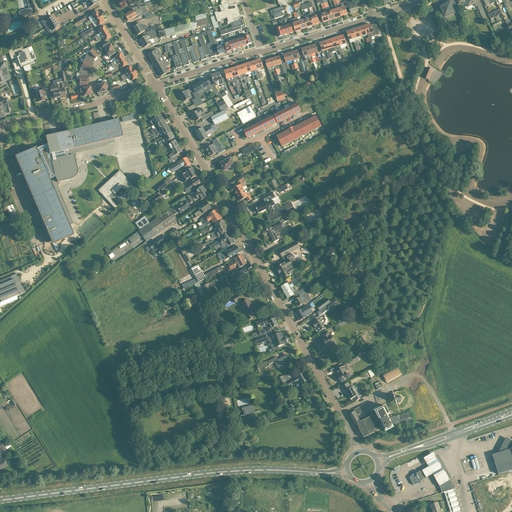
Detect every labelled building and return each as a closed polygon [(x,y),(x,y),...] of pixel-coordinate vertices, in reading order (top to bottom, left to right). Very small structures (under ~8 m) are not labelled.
[(119,0),(118,1),(120,5),(119,5),(120,7),(121,7),(122,8),(126,6),(129,4),(130,6),(132,5),(136,2),(135,0),(119,0)] [(323,9),(326,8),(322,0),(317,0),(318,4),(321,2),(321,4),(323,9)] [(322,0),(326,8),(327,12),(329,20),(335,18),(333,10),(330,11),(329,7),(328,7),(327,3),(328,3),(326,0),(322,0)] [(333,10),(335,18),(341,16),(335,0),(333,0),(336,9),(333,10)] [(335,0),(341,16),(347,14),(345,6),(343,2),(340,3),(338,0),(335,0)] [(214,11),(216,17),(239,10),(237,5),(235,6),(234,1),(222,5),(219,5),(221,12),(219,13),(217,12),(216,10),(214,11)] [(438,10),(443,21),(446,19),(445,15),(454,11),(455,13),(458,12),(455,5),(452,7),(449,1),(443,4),(443,6),(440,7),(441,9),(438,10)] [(308,9),(310,15),(311,18),(313,25),(320,23),(317,15),(314,16),(313,13),(312,13),(310,9),(314,8),(314,7),(313,7),(311,2),(306,4),(308,9)] [(349,7),(351,13),(358,11),(356,5),(353,6),(351,2),(346,3),(348,8),(349,7)] [(128,20),(129,20),(129,21),(137,16),(137,17),(138,17),(139,17),(144,14),(146,18),(154,16),(152,12),(149,14),(145,6),(140,7),(140,6),(139,6),(132,8),(133,10),(125,14),(127,17),(126,17),(128,20)] [(286,10),(285,6),(281,7),(273,10),(274,13),(273,14),(275,19),(284,16),(282,12),(286,10)] [(32,8),(19,12),(21,18),(32,15),(31,14),(33,14),(32,8)] [(495,17),(497,21),(500,20),(498,16),(502,14),(499,9),(489,15),(491,19),(495,17)] [(239,10),(216,17),(218,22),(219,27),(222,26),(222,25),(221,21),(220,21),(221,20),(228,17),(229,20),(228,22),(227,22),(228,24),(240,20),(238,15),(240,15),(239,10)] [(91,16),(94,21),(102,16),(99,12),(99,13),(98,11),(93,14),(91,16)] [(302,29),(296,12),(294,13),(297,22),(293,23),(295,31),(302,29)] [(298,12),(296,12),(302,29),(308,27),(305,19),(301,21),(298,12)] [(329,20),(327,12),(321,14),(323,22),(329,20)] [(304,17),(305,19),(308,27),(313,25),(311,18),(310,15),(304,17)] [(102,16),(94,21),(97,26),(104,22),(103,21),(104,20),(102,16)] [(42,21),(46,28),(56,22),(53,17),(49,19),(48,17),(42,21)] [(163,30),(147,35),(140,39),(145,47),(152,43),(150,39),(160,36),(161,38),(166,37),(191,30),(191,29),(208,24),(207,18),(196,21),(189,23),(164,30),(163,30)] [(240,21),(231,23),(232,27),(220,31),(222,35),(242,29),(241,26),(244,25),(242,20),(240,21)] [(59,27),(56,22),(46,28),(49,34),(52,33),(56,31),(55,29),(59,27)] [(150,33),(147,35),(163,30),(160,25),(149,28),(148,28),(148,27),(147,26),(146,26),(145,26),(144,26),(143,26),(142,26),(140,23),(133,28),(138,35),(145,31),(146,33),(149,31),(150,33)] [(371,24),(368,25),(372,36),(374,34),(376,35),(380,34),(376,23),(371,25),(371,24)] [(361,27),(364,35),(367,34),(369,38),(366,39),(368,44),(370,43),(372,48),(373,51),(375,50),(371,37),(372,36),(368,25),(361,27)] [(97,30),(101,36),(108,31),(105,26),(97,30)] [(284,35),(281,26),(276,27),(279,37),(284,35)] [(357,38),(364,35),(361,27),(354,30),(357,38)] [(80,35),(82,38),(83,37),(83,38),(82,39),(82,40),(84,39),(85,40),(88,38),(86,35),(92,31),(91,28),(80,35)] [(349,40),(357,38),(354,30),(347,32),(349,40)] [(108,31),(101,36),(104,41),(107,40),(111,37),(108,31)] [(218,52),(215,43),(212,32),(208,33),(211,44),(207,45),(211,57),(216,56),(215,53),(218,52)] [(243,36),(244,37),(246,45),(252,44),(249,34),(243,36)] [(202,47),(198,48),(201,57),(201,58),(202,60),(207,59),(206,56),(209,55),(202,35),(198,36),(202,47)] [(344,35),(337,37),(340,45),(346,43),(344,35)] [(198,48),(195,37),(190,39),(194,50),(190,51),(194,63),(199,61),(198,58),(201,58),(201,57),(198,48)] [(337,37),(332,39),(335,51),(339,50),(341,55),(343,54),(341,49),(340,45),(337,37)] [(332,39),(326,41),(328,49),(331,58),(334,57),(332,52),(335,51),(332,39)] [(184,53),(181,54),(183,63),(184,66),(189,64),(189,61),(192,60),(185,41),(181,42),(184,53)] [(226,49),(224,43),(224,41),(215,43),(218,52),(219,55),(224,53),(223,50),(226,49)] [(328,49),(326,41),(320,43),(322,51),(326,50),(327,53),(327,54),(329,59),(331,58),(328,49)] [(102,46),(105,52),(113,47),(111,44),(110,44),(109,42),(102,46)] [(181,64),(183,63),(181,54),(177,43),(174,44),(173,44),(177,55),(172,56),(176,69),(182,67),(181,64)] [(316,44),(309,47),(311,54),(318,52),(316,44)] [(22,47),(12,51),(14,55),(16,54),(20,65),(22,64),(25,72),(25,73),(32,70),(31,70),(29,65),(28,62),(33,59),(36,58),(33,51),(30,52),(28,48),(23,50),(22,47)] [(113,47),(105,52),(109,57),(116,53),(115,51),(113,47)] [(306,61),(303,62),(305,68),(306,68),(308,67),(306,61),(310,60),(311,64),(311,65),(310,66),(311,67),(312,66),(313,68),(315,67),(314,63),(312,58),(311,54),(309,47),(301,49),(304,57),(306,61)] [(86,55),(93,60),(98,55),(95,52),(92,49),(86,55)] [(148,55),(152,62),(160,58),(162,56),(160,53),(158,55),(155,50),(152,52),(148,55)] [(298,50),(291,53),(293,60),(300,58),(298,50)] [(109,65),(110,67),(117,63),(125,59),(121,53),(114,58),(116,60),(113,62),(114,62),(111,64),(109,65)] [(286,63),(284,63),(286,69),(288,68),(286,62),(293,60),(291,53),(283,55),(286,63)] [(82,63),(91,67),(93,60),(86,55),(84,60),(82,63)] [(272,58),(278,74),(280,74),(279,69),(280,69),(279,65),(281,64),(284,73),(283,73),(284,77),(288,75),(286,69),(284,63),(282,64),(280,56),(272,58)] [(160,58),(152,62),(157,69),(167,63),(165,60),(162,62),(160,58)] [(275,75),(278,74),(272,58),(268,60),(268,59),(266,60),(266,61),(265,61),(268,68),(269,72),(273,71),(275,75)] [(108,69),(106,70),(104,72),(105,74),(110,70),(110,71),(116,67),(117,68),(119,67),(121,69),(128,64),(125,59),(117,63),(110,67),(108,69)] [(261,60),(255,62),(257,70),(263,68),(261,60)] [(255,62),(249,63),(251,71),(254,71),(255,74),(256,74),(257,80),(260,79),(258,73),(257,70),(255,62)] [(79,71),(88,73),(91,67),(82,63),(79,71)] [(167,63),(157,69),(161,76),(168,72),(166,68),(168,66),(167,63)] [(249,63),(243,65),(245,73),(251,71),(249,63)] [(244,91),(245,95),(247,98),(252,95),(248,82),(246,77),(245,73),(243,65),(237,67),(239,75),(242,74),(243,78),(244,78),(248,90),(244,91)] [(124,70),(128,76),(135,71),(133,67),(132,68),(131,66),(124,70)] [(242,96),(245,95),(244,91),(241,92),(241,90),(240,90),(237,80),(240,79),(239,75),(237,67),(231,69),(233,77),(236,86),(239,94),(239,95),(242,94),(242,96)] [(423,77),(429,80),(433,70),(427,67),(423,77)] [(234,87),(236,86),(233,77),(231,69),(225,71),(227,79),(231,78),(234,87)] [(56,82),(57,84),(60,97),(62,97),(62,98),(66,97),(63,82),(66,81),(64,71),(62,71),(62,74),(60,74),(62,80),(56,82)] [(79,80),(88,80),(88,73),(79,71),(79,73),(79,80)] [(135,71),(128,76),(131,81),(138,77),(137,76),(138,75),(135,71)] [(223,84),(221,77),(220,73),(212,75),(214,82),(215,82),(216,86),(220,85),(221,85),(222,87),(225,86),(224,83),(223,84)] [(207,79),(200,83),(203,89),(207,86),(209,90),(212,89),(214,92),(217,97),(220,95),(214,84),(211,86),(210,85),(207,79)] [(80,89),(89,87),(88,80),(79,80),(80,89)] [(106,89),(108,88),(107,82),(97,85),(98,92),(100,92),(100,94),(102,94),(102,92),(107,91),(106,89)] [(193,93),(196,98),(200,105),(203,103),(199,96),(197,92),(203,89),(200,83),(193,87),(196,92),(193,93)] [(60,97),(57,84),(54,85),(53,84),(51,85),(49,86),(51,93),(52,92),(53,94),(50,94),(51,99),(54,98),(60,97)] [(90,86),(89,87),(80,89),(81,95),(83,94),(84,96),(89,95),(89,97),(91,96),(91,94),(92,93),(90,86)] [(34,89),(35,92),(37,102),(38,102),(39,103),(41,102),(41,101),(45,100),(44,97),(45,97),(44,93),(48,92),(47,87),(39,88),(39,87),(34,89)] [(188,94),(192,92),(190,89),(186,91),(180,94),(184,101),(190,98),(188,94)] [(278,102),(285,99),(283,93),(280,94),(280,91),(277,92),(278,94),(276,94),(278,102)] [(226,104),(228,108),(233,105),(226,95),(222,98),(226,104)] [(190,110),(196,107),(200,105),(196,98),(192,100),(195,104),(189,108),(190,110)] [(0,116),(5,116),(3,107),(6,106),(5,105),(9,104),(7,99),(0,100),(0,116)] [(200,105),(196,107),(198,111),(192,114),(196,121),(201,118),(203,121),(213,115),(215,114),(213,111),(212,112),(211,112),(206,115),(204,112),(202,109),(207,106),(206,103),(204,104),(203,103),(200,105)] [(291,106),(295,114),(301,111),(297,103),(293,105),(291,106)] [(289,107),(285,109),(289,117),(295,114),(291,106),(289,107)] [(224,110),(222,112),(211,117),(215,125),(228,117),(225,112),(228,111),(227,108),(224,110)] [(282,111),(280,112),(284,120),(289,117),(285,109),(282,111)] [(152,127),(157,124),(164,120),(160,114),(159,114),(157,110),(151,114),(155,120),(153,122),(152,121),(149,123),(152,127)] [(280,112),(278,113),(274,115),(278,123),(284,120),(280,112)] [(267,119),(270,126),(276,123),(273,116),(268,118),(267,119)] [(313,125),(315,129),(317,127),(318,128),(321,126),(316,116),(311,118),(314,124),(313,125)] [(15,157),(9,160),(13,171),(20,168),(41,219),(35,221),(44,243),(51,241),(52,244),(74,235),(69,224),(72,223),(69,216),(69,215),(57,187),(56,185),(55,184),(54,181),(56,180),(57,183),(66,180),(71,179),(72,179),(73,178),(74,178),(75,177),(76,176),(76,175),(77,175),(77,174),(77,173),(77,172),(78,172),(78,171),(78,170),(78,169),(77,169),(76,164),(74,157),(76,156),(75,155),(76,154),(76,153),(77,152),(79,151),(107,144),(107,143),(114,142),(114,139),(123,137),(118,119),(105,122),(99,124),(98,124),(92,126),(91,125),(90,126),(84,127),(83,127),(83,128),(77,129),(76,129),(76,130),(70,131),(61,133),(61,131),(46,135),(46,136),(45,136),(47,144),(44,146),(43,144),(39,145),(40,147),(38,148),(36,148),(36,147),(15,156),(15,157)] [(261,122),(265,129),(270,126),(267,119),(263,121),(261,122)] [(304,121),(310,132),(313,130),(315,129),(313,125),(312,126),(309,119),(304,121)] [(151,131),(153,134),(161,130),(168,126),(164,120),(157,124),(158,125),(155,126),(156,129),(154,130),(154,129),(151,131)] [(304,134),(306,133),(306,134),(310,132),(304,121),(300,124),(303,130),(302,131),(304,134)] [(259,123),(255,125),(259,132),(265,129),(261,122),(259,123)] [(197,134),(198,137),(215,127),(214,125),(211,126),(204,130),(203,127),(195,132),(196,132),(196,133),(196,134),(197,134)] [(251,127),(250,127),(253,135),(259,132),(255,125),(251,127)] [(298,125),(293,127),(299,138),(302,136),(302,135),(304,134),(302,131),(301,131),(298,125)] [(162,132),(164,136),(171,132),(168,126),(161,130),(153,134),(152,135),(154,137),(156,135),(157,136),(160,134),(162,132)] [(215,127),(198,137),(200,139),(200,140),(200,141),(201,141),(201,142),(209,138),(207,135),(214,132),(214,131),(216,130),(215,127)] [(250,127),(248,128),(244,130),(248,138),(253,135),(250,127)] [(288,130),(294,141),(294,140),(295,142),(299,140),(298,138),(299,138),(293,127),(288,130)] [(288,130),(284,132),(287,138),(286,139),(288,143),(290,142),(294,141),(288,130)] [(159,143),(161,146),(168,142),(175,138),(171,132),(164,136),(166,138),(159,143)] [(285,144),(288,143),(286,139),(285,140),(281,133),(277,136),(282,146),(286,145),(285,144)] [(210,146),(205,149),(206,150),(210,156),(210,157),(210,156),(211,156),(213,155),(214,154),(216,153),(217,152),(220,151),(221,150),(220,148),(219,147),(218,145),(220,144),(217,139),(216,139),(213,141),(214,144),(213,144),(213,145),(211,145),(211,146),(210,146)] [(169,148),(171,151),(179,146),(175,140),(169,144),(168,142),(161,146),(158,148),(159,150),(162,148),(164,151),(169,148)] [(248,147),(251,152),(257,149),(254,144),(248,147)] [(179,146),(171,151),(172,154),(169,156),(171,158),(168,160),(170,163),(177,159),(175,156),(182,152),(179,146)] [(187,157),(181,161),(181,162),(180,162),(179,161),(172,165),(176,171),(183,167),(182,166),(183,166),(185,168),(186,167),(191,164),(187,157)] [(232,161),(230,158),(222,162),(220,164),(222,167),(222,168),(223,170),(224,170),(224,171),(240,163),(237,158),(232,161)] [(252,164),(245,167),(248,172),(255,169),(252,164)] [(182,178),(184,181),(190,178),(190,179),(197,175),(193,167),(186,172),(188,175),(182,178)] [(108,182),(98,190),(109,202),(110,201),(116,208),(137,188),(120,170),(112,177),(114,179),(109,183),(108,182)] [(197,177),(190,182),(191,182),(185,185),(190,192),(195,188),(202,184),(197,177)] [(234,188),(237,195),(248,189),(246,186),(245,186),(243,183),(245,182),(243,178),(241,180),(237,182),(239,185),(234,188)] [(274,180),(269,183),(270,185),(272,185),(274,189),(278,187),(274,180)] [(164,181),(156,188),(159,192),(167,185),(164,181)] [(284,185),(278,188),(280,192),(285,190),(288,189),(287,184),(284,185)] [(195,194),(196,197),(206,190),(203,186),(195,191),(197,193),(195,194)] [(248,189),(237,195),(240,201),(246,198),(248,201),(252,199),(248,193),(250,192),(248,189)] [(206,190),(196,197),(198,199),(200,198),(201,200),(209,195),(206,190)] [(257,208),(256,208),(257,209),(259,213),(263,211),(268,208),(271,214),(267,216),(271,223),(274,221),(276,223),(280,221),(279,219),(282,217),(283,219),(286,218),(288,217),(287,214),(295,210),(291,202),(275,211),(273,206),(281,202),(278,196),(272,199),(272,198),(275,196),(272,191),(262,196),(265,200),(267,203),(257,208)] [(167,198),(170,197),(167,193),(163,196),(161,194),(151,202),(156,207),(167,198)] [(193,201),(191,197),(189,195),(179,202),(181,205),(177,207),(181,213),(190,207),(188,204),(189,203),(189,204),(193,201)] [(137,197),(130,202),(133,206),(132,206),(136,210),(140,207),(140,206),(142,204),(137,197)] [(206,201),(202,204),(199,206),(202,210),(196,214),(198,217),(204,213),(204,214),(212,209),(206,201)] [(12,205),(6,207),(10,219),(17,216),(12,205)] [(326,205),(321,208),(324,215),(330,212),(326,205)] [(139,231),(143,236),(147,242),(150,239),(178,220),(174,215),(177,213),(173,207),(147,225),(142,229),(139,231)] [(198,224),(200,227),(206,224),(205,223),(219,214),(217,210),(212,213),(201,220),(201,222),(198,224)] [(206,224),(200,227),(199,228),(200,230),(207,226),(213,222),(214,223),(222,218),(219,214),(205,223),(206,224)] [(267,230),(262,232),(264,236),(269,233),(274,242),(278,240),(279,240),(278,239),(277,238),(281,236),(279,230),(281,229),(285,227),(283,223),(288,221),(286,218),(283,219),(271,225),(272,227),(268,229),(267,230)] [(143,219),(138,223),(142,229),(147,225),(143,219)] [(215,226),(218,230),(226,226),(223,220),(215,225),(214,224),(208,228),(201,232),(203,235),(214,228),(213,227),(215,226)] [(226,226),(218,230),(219,232),(215,235),(215,234),(212,236),(212,237),(209,239),(210,241),(214,239),(214,240),(221,236),(229,231),(226,226)] [(178,232),(176,228),(169,232),(172,237),(178,233),(178,232)] [(213,245),(214,247),(232,238),(229,232),(222,236),(224,239),(213,245)] [(162,237),(150,245),(152,249),(165,241),(162,237)] [(232,238),(214,247),(216,250),(227,244),(228,247),(235,243),(232,238)] [(286,263),(276,268),(278,270),(276,271),(279,274),(280,274),(283,279),(295,273),(294,271),(297,269),(295,267),(299,265),(294,257),(293,254),(291,255),(290,253),(300,247),(297,242),(279,251),(282,257),(283,257),(284,259),(286,263)] [(229,248),(222,252),(226,260),(230,258),(240,252),(237,246),(230,250),(229,248)] [(321,256),(325,261),(330,257),(326,252),(321,256)] [(228,264),(229,267),(244,259),(242,255),(235,258),(236,260),(228,264)] [(229,267),(223,270),(225,273),(231,269),(238,265),(239,267),(247,264),(244,259),(229,267)] [(328,264),(332,270),(335,267),(331,262),(332,262),(330,259),(326,262),(328,264)] [(190,286),(194,284),(199,282),(223,270),(221,266),(204,275),(199,265),(193,268),(191,269),(197,279),(188,282),(190,286)] [(231,276),(229,272),(213,281),(214,284),(224,278),(228,277),(228,278),(232,277),(234,281),(239,278),(239,277),(248,272),(246,267),(236,273),(231,276)] [(228,277),(224,278),(228,287),(232,286),(235,284),(235,285),(241,282),(251,276),(248,272),(239,277),(239,278),(234,281),(232,277),(228,278),(228,277)] [(0,306),(17,299),(16,296),(25,292),(17,273),(11,276),(8,277),(9,279),(3,281),(4,283),(0,284),(0,306)] [(280,287),(284,293),(291,289),(294,287),(293,285),(294,284),(294,283),(297,281),(295,279),(280,287)] [(214,284),(213,281),(204,286),(201,287),(205,294),(211,291),(213,290),(211,287),(211,286),(214,284)] [(299,298),(294,300),(298,307),(302,304),(304,303),(304,304),(311,300),(308,294),(317,287),(314,283),(306,289),(305,290),(307,293),(301,297),(299,298)] [(189,286),(183,289),(179,291),(181,297),(191,292),(189,286)] [(299,292),(297,289),(296,290),(294,287),(291,289),(284,293),(287,299),(299,292)] [(240,292),(236,295),(233,296),(235,302),(238,301),(247,320),(253,317),(251,314),(257,311),(254,307),(253,308),(248,299),(244,302),(243,299),(243,298),(240,292)] [(334,300),(330,303),(328,305),(330,309),(337,304),(334,300)] [(324,301),(317,307),(320,311),(323,308),(324,307),(327,305),(324,301)] [(176,303),(169,305),(168,302),(164,304),(161,306),(162,308),(160,309),(162,314),(168,312),(174,310),(176,310),(176,309),(178,308),(176,303)] [(324,307),(323,308),(320,311),(318,312),(317,313),(319,316),(325,311),(325,310),(326,309),(328,307),(327,305),(326,306),(324,307)] [(305,307),(300,310),(295,313),(300,320),(307,316),(308,319),(311,317),(309,315),(310,314),(305,307)] [(325,328),(326,330),(328,329),(326,327),(326,328),(323,324),(325,323),(326,320),(325,318),(326,317),(324,314),(319,317),(318,316),(313,320),(315,323),(313,324),(315,327),(317,326),(320,331),(325,328)] [(270,320),(268,321),(268,320),(264,321),(264,320),(256,322),(258,328),(261,327),(270,324),(272,328),(274,327),(278,325),(274,318),(270,320)] [(371,326),(364,330),(369,340),(376,337),(371,326)] [(330,328),(328,329),(326,330),(327,332),(322,335),(324,339),(323,339),(327,347),(329,346),(330,348),(335,345),(328,332),(331,330),(330,328)] [(281,333),(268,337),(270,343),(274,342),(276,347),(278,346),(285,344),(285,343),(287,343),(285,337),(283,338),(281,333)] [(256,338),(258,344),(268,340),(266,335),(256,338)] [(278,360),(276,357),(267,362),(267,361),(257,365),(259,370),(270,366),(269,365),(274,362),(278,368),(283,365),(285,368),(291,364),(288,359),(286,356),(286,355),(278,360)] [(358,356),(356,357),(356,356),(349,360),(351,364),(358,360),(360,360),(358,356)] [(340,368),(336,370),(338,375),(337,376),(338,377),(339,379),(338,380),(339,382),(340,382),(341,383),(345,380),(349,378),(351,377),(349,373),(347,374),(345,371),(346,371),(343,366),(340,368)] [(402,375),(397,366),(382,374),(387,383),(402,375)] [(305,373),(300,375),(297,377),(288,382),(290,387),(300,382),(301,385),(309,380),(305,373)] [(290,374),(276,378),(277,379),(280,385),(287,382),(286,381),(292,378),(290,374)] [(379,381),(375,384),(378,389),(383,386),(380,381),(379,381)] [(346,395),(348,394),(351,399),(354,397),(356,400),(361,398),(354,386),(351,388),(348,383),(341,387),(346,395)] [(395,401),(395,402),(396,403),(397,403),(398,404),(399,404),(400,403),(401,403),(402,402),(402,401),(403,401),(403,400),(403,399),(402,398),(402,397),(401,397),(401,396),(400,396),(399,396),(399,395),(398,395),(398,396),(397,396),(396,397),(395,397),(395,398),(395,399),(395,400),(395,401)] [(252,405),(242,408),(244,416),(254,413),(252,405)] [(354,411),(353,412),(349,414),(354,424),(354,423),(360,420),(357,416),(357,415),(363,412),(360,406),(358,407),(353,410),(354,411)] [(413,422),(411,417),(410,412),(390,417),(388,414),(390,414),(386,406),(375,411),(376,413),(357,423),(364,437),(370,435),(384,428),(385,431),(394,427),(413,422)] [(219,424),(221,431),(230,428),(228,423),(226,424),(225,422),(219,424)] [(492,463),(495,464),(498,474),(511,469),(511,440),(509,439),(505,446),(507,450),(492,455),(494,460),(492,463)] [(428,467),(423,470),(427,477),(433,474),(439,485),(450,479),(434,452),(423,459),(428,467)] [(470,458),(462,461),(466,473),(473,470),(470,458)] [(421,481),(427,477),(423,470),(416,474),(415,472),(410,478),(414,485),(421,483),(421,481)] [(442,493),(444,492),(450,511),(453,511),(448,493),(454,491),(454,489),(453,486),(453,484),(450,479),(439,485),(441,488),(441,490),(442,493)] [(441,511),(440,507),(438,502),(430,505),(432,511),(441,511)]
